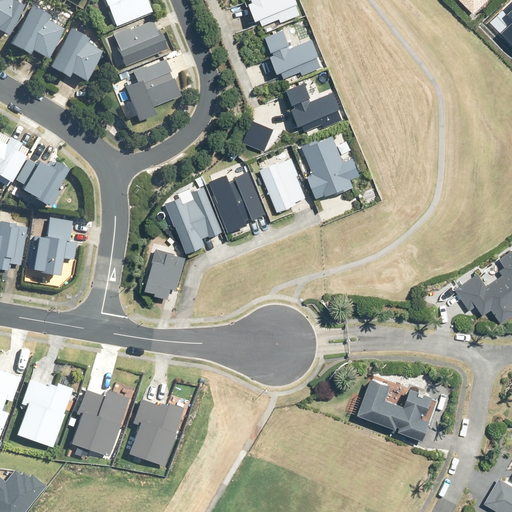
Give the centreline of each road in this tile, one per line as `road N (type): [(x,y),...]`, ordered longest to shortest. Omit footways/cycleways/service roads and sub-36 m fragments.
road 1 (residential): [(488,355),(347,339),(273,346),(97,330)]
road 2 (residential): [(179,0),(206,66),(205,111),(182,138),(113,173)]
road 3 (residential): [(488,355),(457,477),(440,511)]
road 4 (residential): [(97,330),(114,228),(113,173)]
road 5 (residential): [(113,173),(90,145),(0,87)]
